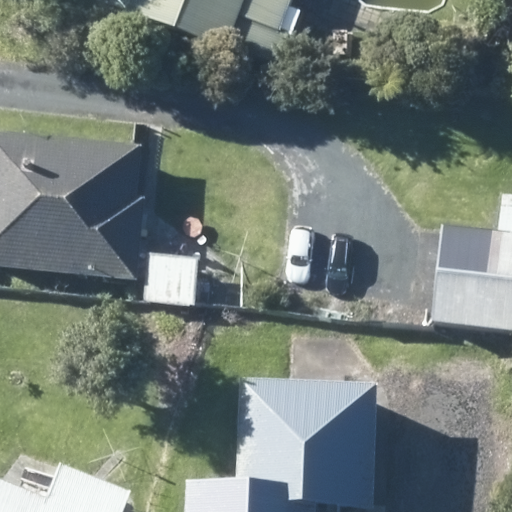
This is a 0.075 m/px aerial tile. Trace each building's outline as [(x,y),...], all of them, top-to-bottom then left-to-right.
[(110,0),(106,10),(222,58),(226,48),(270,66),(278,46),(281,38),(288,40),(298,18),(281,10),(285,0),(110,0)] [(138,153),(0,140),(0,273),(133,284),(133,277),(139,212),(140,205),(133,203),(138,153)] [(430,331),(511,338),(511,198),(499,198),(496,239),(438,234),(430,331)] [(191,309),(192,287),(193,263),(147,261),(145,279),(144,307),(191,309)] [(367,511),(371,397),(292,394),(235,391),(232,498),(182,497),(181,511),(367,511)] [(54,480),(49,493),(41,511),(0,494),(0,511),(122,511),(127,502),(55,475),(54,480)]
